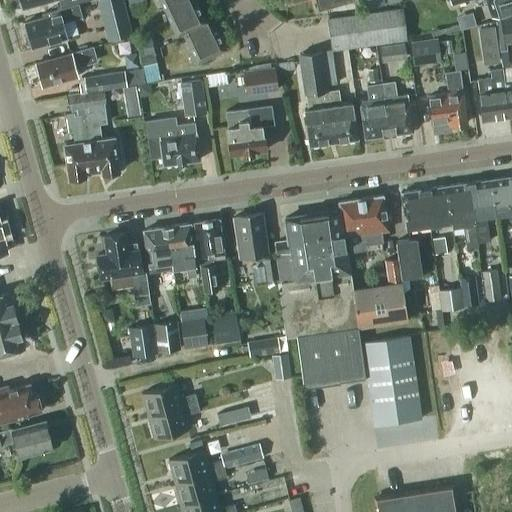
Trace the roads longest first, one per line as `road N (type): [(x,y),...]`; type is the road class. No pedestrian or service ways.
road 1 (residential): [(41,217),(511,147)]
road 2 (residential): [(112,475),(41,217)]
road 3 (residential): [(344,511),(342,476),(354,464),(511,437)]
road 4 (residential): [(41,217),(0,68)]
